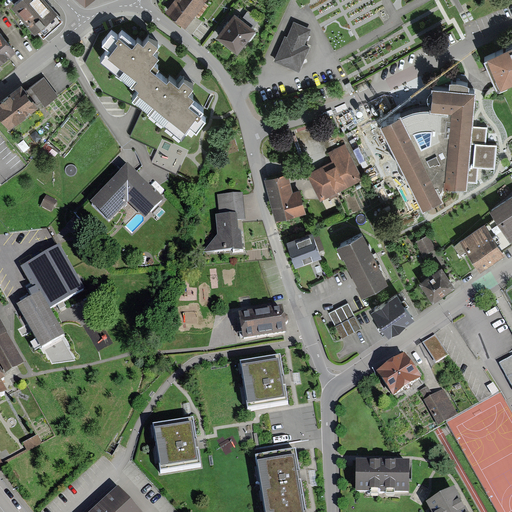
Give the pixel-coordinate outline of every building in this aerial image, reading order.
[(45,37),(64,21),(45,0),(17,0),(11,5),(26,22),(30,20),(45,37)] [(174,0),(165,11),(185,27),(206,0),(174,0)] [(216,36),(236,52),(255,30),(234,13),(216,36)] [(276,62),(298,71),(307,49),(302,46),(309,29),(295,23),(288,38),(286,37),(276,62)] [(136,89),(129,98),(181,139),(191,127),(198,133),(208,119),(203,114),(206,110),(192,99),(195,96),(189,91),(195,84),(183,76),(179,81),(168,73),(165,77),(157,71),(160,67),(154,62),(159,55),(154,51),(160,42),(148,33),(142,41),(136,36),(134,41),(121,30),(118,35),(110,29),(100,41),(108,48),(99,60),(136,89)] [(0,62),(15,51),(0,32),(0,62)] [(511,44),(484,56),(498,88),(511,81),(511,44)] [(31,87),(45,105),(58,95),(45,77),(31,87)] [(0,100),(0,115),(9,128),(36,107),(24,91),(21,94),(17,88),(0,100)] [(450,98),(469,98),(469,91),(451,90),(450,98)] [(131,137),(158,149),(163,136),(136,125),(131,137)] [(308,175),(322,201),(363,180),(346,146),(331,154),(335,162),(308,175)] [(165,196),(129,161),(92,200),(112,219),(129,201),(146,217),(165,196)] [(266,180),(276,221),(306,213),(301,191),(294,193),(289,174),(266,180)] [(246,222),(244,195),(217,197),(219,219),(217,219),(218,238),(204,256),(245,253),(243,235),(239,232),(238,223),(246,222)] [(511,196),(491,211),(511,240),(511,196)] [(41,208),(52,214),(59,203),(48,197),(41,208)] [(401,220),(404,227),(415,222),(412,216),(401,220)] [(460,239),(481,270),(505,254),(485,223),(460,239)] [(337,245),(362,294),(387,281),(362,232),(337,245)] [(286,242),(296,265),(320,256),(311,235),(298,240),(297,237),(286,242)] [(417,242),(424,255),(436,248),(429,235),(417,242)] [(37,297),(17,309),(42,352),(65,339),(49,311),(83,292),(60,250),(22,271),(37,297)] [(420,282),(434,302),(456,288),(442,267),(420,282)] [(372,312),(388,336),(414,319),(398,294),(372,312)] [(330,309),(341,335),(362,327),(351,300),(330,309)] [(240,316),(244,340),(285,334),(281,310),(240,316)] [(0,320),(0,364),(4,363),(10,373),(25,365),(0,320)] [(424,341),(437,361),(450,354),(437,333),(424,341)] [(376,376),(392,400),(420,382),(405,358),(376,376)] [(240,366),(248,413),(288,406),(280,359),(240,366)] [(424,403),(439,428),(459,416),(444,392),(434,398),(428,388),(421,392),(426,402),(424,403)] [(152,429),(160,476),(201,469),(193,422),(152,429)] [(28,449),(43,443),(39,432),(23,439),(28,449)] [(256,461),(263,511),(305,511),(299,474),(296,455),(256,461)] [(356,465),(356,497),(409,497),(409,465),(356,465)] [(93,511),(139,511),(118,489),(93,511)] [(426,507),(429,511),(465,511),(454,492),(426,507)]
